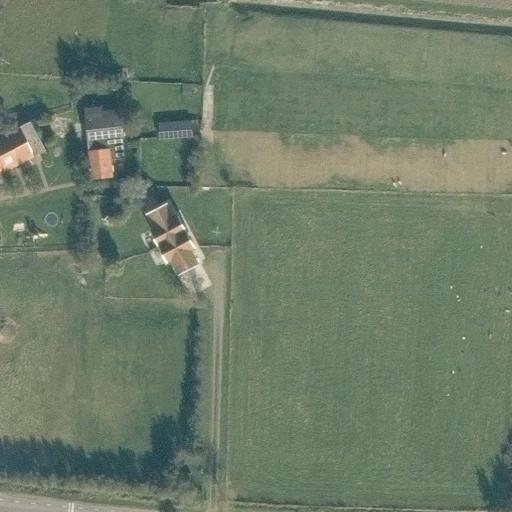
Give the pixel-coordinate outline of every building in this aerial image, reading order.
[(101,106),(84,107),(91,179),(111,177),(109,159),(125,157),(120,108),(102,110),(101,106)] [(190,121),(159,123),(160,138),(191,136),(190,121)] [(0,168),(2,168),(4,171),(43,151),(39,143),(40,142),(29,122),(0,137),(0,168)] [(140,198),(153,198),(153,187),(140,187),(140,198)] [(159,246),(186,232),(178,217),(174,219),(167,205),(147,215),(155,229),(151,231),(159,246)] [(186,232),(159,246),(168,262),(171,260),(178,274),(198,264),(191,250),(194,248),(186,232)]
